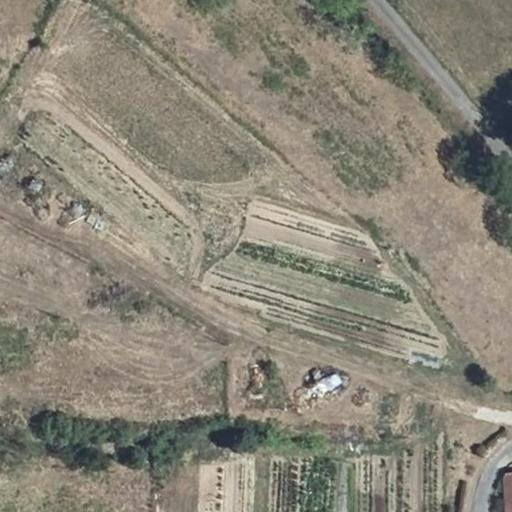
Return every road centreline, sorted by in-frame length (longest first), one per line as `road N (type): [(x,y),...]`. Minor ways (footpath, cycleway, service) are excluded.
road 1 (track): [(0,184),(243,334),(511,408)]
road 2 (unclassified): [(373,0),(511,165)]
